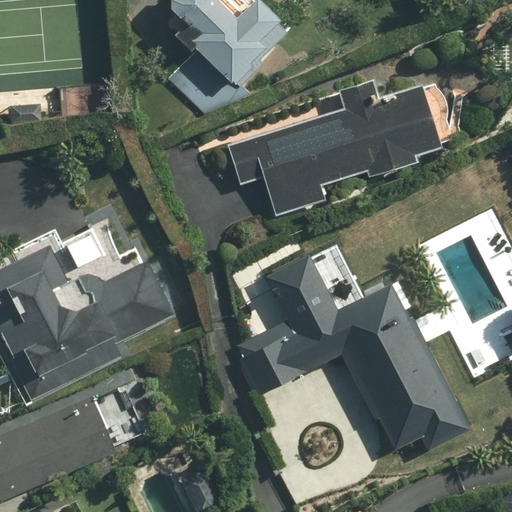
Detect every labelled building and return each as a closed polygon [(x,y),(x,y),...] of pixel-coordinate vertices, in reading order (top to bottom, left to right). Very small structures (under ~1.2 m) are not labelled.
[(171,0),(172,0),(210,37),(170,78),(206,112),(295,20),(274,0),(251,0),(242,10),(232,0),(171,0)] [(426,77),(383,91),(377,72),(342,83),(348,102),(229,140),(242,179),(267,171),(279,210),(327,194),(322,179),(370,164),(372,170),(420,154),(419,149),(446,140),(426,77)] [(0,119),(60,116),(59,90),(0,93),(0,119)] [(126,353),(119,339),(177,311),(149,254),(102,277),(96,264),(71,277),(54,243),(0,268),(0,331),(7,328),(22,360),(16,362),(34,398),(126,353)] [(473,423),(395,274),(334,305),(308,255),(267,276),(294,327),(274,337),(270,329),(235,346),(260,393),(348,347),(398,444),(424,430),(432,444),(473,423)] [(98,392),(0,432),(0,496),(0,497),(121,446),(98,392)] [(212,465),(187,477),(204,511),(214,511),(231,503),(212,465)]
